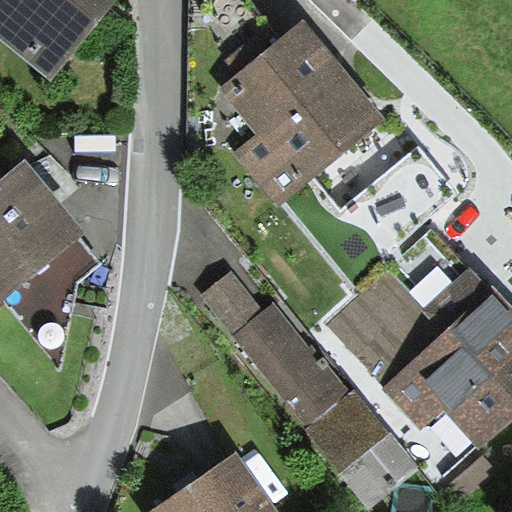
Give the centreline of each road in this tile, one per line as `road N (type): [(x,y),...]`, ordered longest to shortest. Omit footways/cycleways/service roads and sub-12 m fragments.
road 1 (residential): [(157,0),(160,128),(148,267),(133,363),(86,499)]
road 2 (residential): [(0,416),(86,499)]
